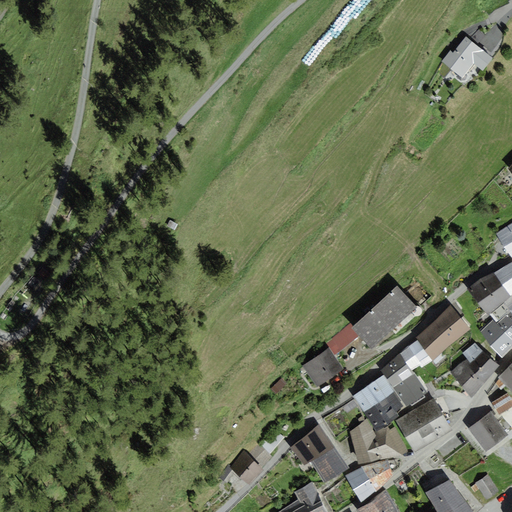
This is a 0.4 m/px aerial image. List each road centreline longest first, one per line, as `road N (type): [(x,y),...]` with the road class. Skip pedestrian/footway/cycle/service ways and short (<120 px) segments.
road 1 (track): [(0,341),(13,343),(31,327),(161,144),(301,0)]
road 2 (residential): [(219,511),(469,284),(511,259)]
road 3 (track): [(98,0),(72,150),(52,212),(0,295)]
road 4 (unclassified): [(358,511),(460,424),(511,358)]
